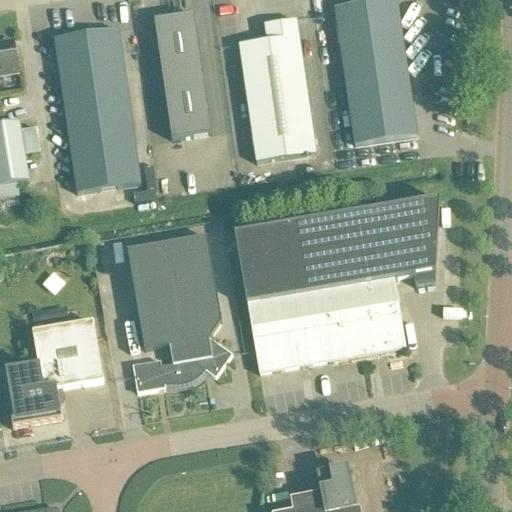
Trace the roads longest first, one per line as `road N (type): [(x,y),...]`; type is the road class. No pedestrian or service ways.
road 1 (unclassified): [(101,460),(431,402),(494,404)]
road 2 (unclassified): [(499,324),(511,72)]
